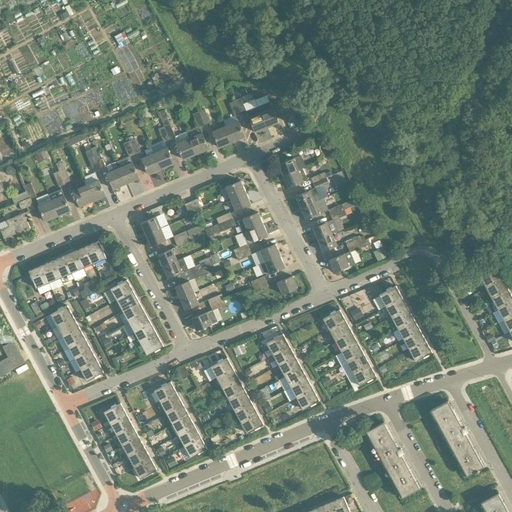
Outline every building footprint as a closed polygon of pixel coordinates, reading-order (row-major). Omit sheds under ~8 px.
[(43,37),(38,40),(41,45),(46,42),(43,37)] [(118,67),(111,70),(114,76),(121,72),(118,67)] [(247,112),(246,112),(241,98),(235,101),(241,115),(247,112)] [(241,115),(235,101),(229,103),(235,117),(241,115)] [(258,107),(267,128),(279,123),(273,107),(270,101),(258,107)] [(277,114),(283,112),(279,102),(273,104),(277,114)] [(246,112),(247,112),(249,117),(255,133),(267,128),(258,107),(246,112)] [(205,109),(199,112),(204,125),(210,123),(205,109)] [(204,125),(199,112),(193,114),(198,128),(204,125)] [(160,119),(164,127),(169,141),(176,138),(167,116),(160,119)] [(225,126),(232,142),(245,137),(238,121),(225,126)] [(232,142),(225,126),(213,132),(220,147),(232,142)] [(169,141),(164,127),(158,129),(164,143),(169,141)] [(70,137),(73,148),(88,143),(85,133),(70,137)] [(190,138),(197,154),(209,149),(202,133),(190,138)] [(197,154),(190,138),(177,144),(184,160),(197,154)] [(130,141),(129,141),(135,155),(141,153),(135,139),(133,140),(130,141)] [(135,155),(129,141),(123,144),(129,158),(135,155)] [(324,159),(331,156),(326,145),(319,147),(324,159)] [(97,146),(91,149),(100,170),(106,167),(97,146)] [(154,153),(161,169),(174,164),(167,148),(154,153)] [(100,170),(91,149),(85,152),(94,173),(100,170)] [(34,156),(38,164),(45,160),(40,153),(34,156)] [(161,169),(154,153),(142,158),(149,174),(161,169)] [(283,176),(303,168),(304,168),(303,164),(297,166),(294,158),(279,164),(283,176)] [(59,171),(65,185),(71,182),(62,161),(56,164),(59,171)] [(120,168),(127,184),(139,179),(132,162),(120,168)] [(127,184),(120,168),(107,173),(114,189),(127,184)] [(303,168),(283,176),(289,188),(308,180),(303,168)] [(65,185),(59,171),(53,174),(59,187),(65,185)] [(313,183),(327,178),(325,172),(311,178),(313,183)] [(315,188),(316,188),(329,183),(327,178),(313,183),(315,188)] [(86,185),(89,192),(93,201),(106,196),(99,180),(86,185)] [(226,187),(231,199),(246,192),(241,181),(226,187)] [(27,192),(30,198),(30,200),(37,197),(31,183),(24,186),(27,192)] [(89,192),(86,185),(74,191),(81,207),(93,201),(89,192)] [(316,188),(315,188),(296,196),(301,208),(321,200),(316,188)] [(49,195),(58,216),(71,211),(62,190),(49,195)] [(30,198),(27,192),(25,192),(15,196),(12,198),(14,205),(18,203),(30,198)] [(246,192),(231,199),(236,211),(251,204),(246,192)] [(58,216),(49,195),(37,201),(45,222),(58,216)] [(30,198),(18,203),(21,210),(27,208),(28,212),(35,210),(30,200),(30,198)] [(328,210),(329,211),(330,215),(344,209),(361,202),(359,198),(328,210)] [(191,202),(196,214),(202,211),(197,199),(191,202)] [(329,211),(328,210),(323,199),(321,200),(301,208),(306,220),(329,211)] [(196,214),(191,202),(185,204),(190,216),(196,214)] [(155,209),(157,214),(165,212),(163,206),(155,209)] [(344,209),(330,215),(333,221),(347,215),(344,209)] [(9,227),(1,231),(4,239),(30,228),(24,213),(7,220),(9,227)] [(217,219),(219,224),(233,218),(230,213),(217,219)] [(243,233),(248,231),(263,224),(257,213),(238,221),(243,233)] [(190,225),(196,222),(193,216),(187,218),(190,225)] [(141,223),(146,235),(161,228),(156,217),(141,223)] [(233,218),(219,224),(206,230),(209,238),(236,226),(233,218)] [(204,220),(203,223),(204,226),(207,228),(210,227),(212,224),(211,221),(208,219),(204,220)] [(313,228),(318,240),(332,234),(327,222),(313,228)] [(364,226),(368,235),(372,236),(374,232),(370,223),(366,222),(364,226)] [(263,224),(248,231),(253,242),(268,236),(263,224)] [(175,241),(190,236),(204,230),(202,225),(173,237),(175,241)] [(161,228),(146,235),(151,247),(166,240),(161,228)] [(332,234),(318,240),(323,252),(337,246),(332,234)] [(190,236),(175,241),(178,247),(192,242),(190,236)] [(348,246),(361,241),(360,237),(360,236),(346,242),(348,246)] [(237,237),(217,242),(220,250),(239,245),(237,237)] [(351,252),(371,244),(368,238),(365,239),(361,241),(348,246),(350,252),(350,251),(351,252)] [(99,241),(87,246),(94,263),(106,258),(99,241)] [(234,256),(236,255),(250,249),(248,244),(232,251),(234,256)] [(275,244),(260,251),(265,263),(280,257),(275,244)] [(94,263),(87,246),(75,251),(82,268),(94,263)] [(378,262),(388,257),(384,247),(374,252),(378,262)] [(158,255),(163,267),(177,261),(172,249),(158,255)] [(250,249),(236,255),(238,261),(252,255),(250,249)] [(82,268),(75,251),(64,256),(71,273),(82,268)] [(350,251),(350,252),(329,260),(334,273),(355,264),(351,252),(350,251)] [(193,273),(211,266),(218,263),(215,255),(199,262),(200,264),(191,268),(193,273)] [(71,273),(64,256),(52,261),(60,278),(71,273)] [(285,268),(280,257),(265,263),(259,265),(263,275),(265,274),(266,274),(267,276),(270,274),(285,268)] [(177,261),(163,267),(168,279),(189,270),(183,258),(177,261)] [(60,278),(52,261),(41,266),(48,283),(60,278)] [(475,276),(485,271),(481,264),(472,269),(475,276)] [(48,283),(41,266),(29,271),(36,288),(48,283)] [(211,266),(193,273),(195,279),(214,271),(211,266)] [(480,276),(486,288),(502,279),(496,267),(480,276)] [(110,270),(104,273),(107,278),(113,276),(110,270)] [(214,273),(217,279),(223,276),(221,270),(214,273)] [(249,283),(251,288),(267,282),(265,276),(249,283)] [(283,295),(297,288),(292,276),(277,282),(283,295)] [(502,279),(486,288),(492,299),(508,290),(502,279)] [(117,300),(133,291),(127,280),(111,289),(117,300)] [(180,299),(194,293),(189,281),(175,287),(180,299)] [(232,282),(231,283),(225,285),(225,286),(227,292),(235,289),(232,282)] [(267,282),(251,288),(253,294),(269,287),(267,282)] [(402,297),(396,286),(372,299),(378,309),(385,306),(386,306),(402,297)] [(511,296),(508,290),(492,299),(498,309),(511,301),(511,296)] [(123,311),(139,302),(133,291),(117,300),(123,311)] [(194,293),(180,299),(185,310),(199,305),(194,293)] [(210,306),(224,300),(222,294),(208,300),(210,306)] [(402,297),(386,306),(392,317),(408,308),(402,297)] [(84,309),(90,305),(87,298),(80,301),(84,309)] [(212,310),(212,311),(226,305),(224,300),(210,306),(212,310)] [(511,301),(498,309),(504,320),(511,316),(511,301)] [(43,312),(50,308),(46,302),(40,305),(43,312)] [(129,322),(145,313),(139,302),(123,311),(129,322)] [(486,309),(489,314),(492,313),(495,311),(492,305),(486,309)] [(51,315),(57,326),(74,317),(67,306),(51,315)] [(355,320),(364,316),(360,307),(351,312),(355,320)] [(408,308),(392,317),(398,328),(414,319),(408,308)] [(217,322),(212,311),(212,310),(192,319),(197,331),(217,322)] [(323,319),(330,330),(346,321),(339,310),(323,319)] [(135,333),(151,324),(145,313),(129,322),(135,333)] [(74,317),(57,326),(63,337),(79,328),(74,317)] [(414,319),(398,328),(404,339),(420,330),(414,319)] [(346,321),(330,330),(336,341),(352,332),(346,321)] [(373,328),(370,322),(363,325),(366,331),(373,328)] [(97,333),(107,328),(105,323),(94,328),(97,333)] [(141,344),(157,335),(151,324),(135,333),(139,340),(141,344)] [(79,328),(63,337),(69,348),(85,339),(79,328)] [(420,330),(404,339),(410,350),(426,341),(420,330)] [(352,332),(336,341),(342,352),(358,343),(352,332)] [(273,355),(289,346),(283,334),(267,343),(273,355)] [(163,346),(157,335),(141,344),(147,355),(163,346)] [(107,338),(102,341),(106,349),(112,346),(107,338)] [(85,339),(69,348),(75,359),(91,350),(85,339)] [(131,349),(141,344),(139,340),(135,342),(134,341),(128,344),(131,349)] [(6,353),(16,347),(13,341),(2,347),(6,353)] [(426,341),(410,350),(416,361),(432,352),(426,341)] [(358,343),(342,352),(348,363),(364,354),(358,343)] [(376,344),(371,347),(375,352),(379,349),(376,344)] [(279,365),(295,357),(289,346),(273,355),(279,365)] [(16,347),(6,353),(8,358),(19,352),(16,347)] [(91,350),(75,359),(81,370),(97,361),(91,350)] [(8,358),(11,363),(22,358),(19,352),(8,358)] [(364,354),(348,363),(354,374),(370,365),(364,354)] [(285,376),(301,367),(295,357),(279,365),(283,372),(285,376)] [(3,361),(9,372),(14,369),(11,363),(8,358),(3,361)] [(11,363),(14,369),(25,363),(22,358),(11,363)] [(59,367),(65,364),(62,358),(56,361),(59,367)] [(211,367),(217,378),(233,369),(227,358),(211,367)] [(0,362),(0,368),(4,375),(9,372),(3,361),(0,362)] [(97,361),(81,370),(87,381),(103,372),(97,361)] [(370,365),(354,374),(360,385),(376,376),(370,365)] [(384,365),(379,368),(382,374),(387,371),(384,365)] [(180,378),(189,373),(186,367),(177,371),(180,378)] [(243,371),(246,376),(253,373),(250,367),(243,371)] [(291,387),(307,378),(301,367),(285,376),(291,387)] [(233,369),(217,378),(223,389),(239,380),(233,369)] [(285,376),(283,372),(274,377),(276,381),(285,376)] [(321,379),(326,387),(332,384),(328,376),(321,379)] [(297,398),(313,389),(307,378),(291,387),(297,398)] [(239,380),(223,389),(229,400),(245,391),(239,380)] [(161,402),(177,393),(171,382),(154,391),(161,402)] [(267,388),(259,392),(263,401),(272,396),(267,388)] [(319,401),(313,389),(297,398),(303,409),(319,401)] [(245,391),(229,400),(235,411),(251,402),(245,391)] [(167,413),(183,404),(177,393),(161,402),(167,413)] [(448,401),(431,410),(467,476),(475,472),(476,474),(479,471),(478,470),(484,467),(464,429),(466,428),(465,428),(465,427),(463,427),(462,427),(448,401)] [(251,402),(235,411),(241,422),(257,413),(251,402)] [(263,404),(267,413),(272,410),(268,402),(263,404)] [(104,412),(111,424),(127,415),(121,404),(104,412)] [(173,424),(189,415),(183,404),(167,413),(173,424)] [(257,413),(241,422),(247,433),(263,424),(257,413)] [(127,415),(111,424),(117,435),(133,426),(127,415)] [(178,435),(195,426),(189,415),(173,424),(178,435)] [(81,425),(88,421),(85,417),(79,420),(81,425)] [(102,428),(98,420),(90,424),(95,432),(102,428)] [(384,422),(367,432),(372,441),(402,497),(420,488),(399,451),(402,449),(401,449),(400,449),(399,449),(398,449),(384,422)] [(133,426),(117,435),(123,446),(139,437),(133,426)] [(184,446),(201,437),(195,426),(178,435),(184,446)] [(154,435),(152,430),(146,433),(148,438),(154,435)] [(139,437),(123,446),(128,456),(145,448),(139,437)] [(201,437),(184,446),(191,457),(207,449),(201,437)] [(109,443),(103,447),(107,453),(113,450),(109,443)] [(145,448),(128,456),(134,467),(151,458),(145,448)] [(173,457),(166,460),(170,468),(178,465),(173,457)] [(151,458),(134,467),(141,479),(157,470),(151,458)] [(508,511),(498,493),(482,502),(486,511),(508,511)] [(349,511),(344,497),(332,502),(335,511),(349,511)] [(335,511),(332,502),(320,507),(322,511),(335,511)]
